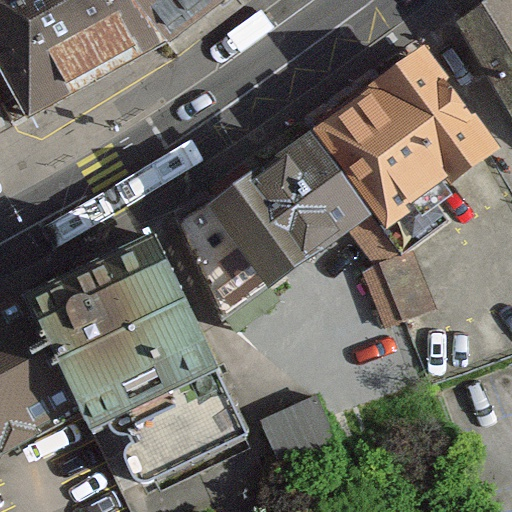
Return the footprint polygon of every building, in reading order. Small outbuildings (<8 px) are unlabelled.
[(171,64),(118,0),(0,0),(0,91),(27,144),(171,64)] [(118,0),(171,64),(245,0),(118,0)] [(511,125),(511,0),(501,0),(457,31),(511,125)] [(312,149),(373,233),(386,245),(501,166),(424,57),(303,137),(312,149)] [(373,233),(312,149),(216,215),(209,206),(173,225),(225,328),(236,344),(279,313),(276,305),(356,247),(373,233)] [(386,245),(373,233),(356,247),(373,271),(362,276),(384,332),(438,312),(414,256),(402,260),(386,245)] [(21,307),(75,433),(90,459),(115,448),(135,489),(150,502),(251,447),(152,237),(21,307)] [(21,307),(0,318),(0,472),(75,433),(21,307)] [(325,388),(271,415),(289,451),(342,424),(325,388)]
